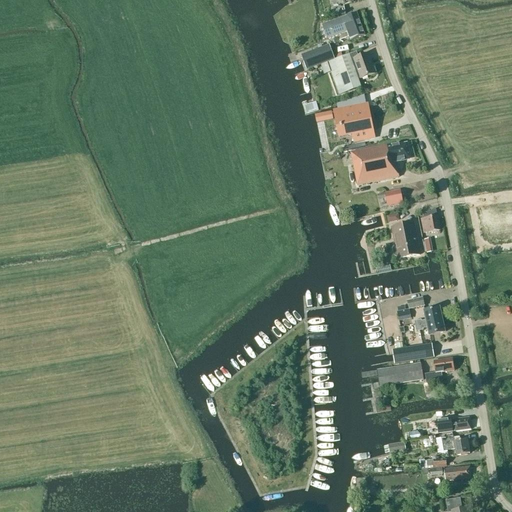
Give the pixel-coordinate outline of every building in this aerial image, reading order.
[(346,15),(344,7),(328,11),(330,18),(346,15)] [(354,39),(364,35),(356,14),(346,18),(322,26),(327,40),(347,33),(350,40),(354,39)] [(334,60),(329,45),(300,56),(306,70),(334,60)] [(360,79),(375,74),(368,55),(360,58),(358,52),(349,55),(350,57),(328,65),(338,95),(345,93),(360,87),(358,80),(360,79)] [(349,116),(339,118),(341,126),(340,126),(340,129),(341,129),(343,137),(353,135),(354,142),(370,139),(368,127),(372,127),(370,116),(366,117),(364,107),(348,110),(349,116)] [(331,112),(315,115),(317,123),(333,119),(331,112)] [(391,145),(350,153),(357,186),(398,178),(395,164),(401,162),(400,161),(409,159),(406,145),(391,148),(391,145)] [(385,194),(387,207),(403,204),(400,191),(385,194)] [(423,219),(421,220),(424,233),(439,231),(437,217),(435,209),(422,214),(423,219)] [(421,255),(414,223),(391,228),(395,246),(393,247),(392,249),(393,256),(396,258),(397,257),(397,260),(421,255)] [(377,274),(391,271),(390,265),(376,268),(377,274)] [(407,302),(409,310),(424,306),(423,298),(407,302)] [(414,322),(415,327),(442,321),(439,309),(424,313),(426,321),(421,322),(421,320),(414,322)] [(411,319),(409,310),(397,312),(399,321),(411,319)] [(430,336),(444,333),(442,321),(415,327),(417,332),(423,330),(423,329),(428,328),(430,336)] [(431,345),(393,351),(395,364),(433,358),(431,345)] [(441,373),(454,371),(452,360),(434,362),(435,373),(425,374),(426,383),(443,381),(441,373)] [(376,371),(379,387),(423,380),(421,364),(376,371)] [(437,421),(440,435),(445,434),(455,432),(470,430),(469,418),(450,421),(449,419),(437,421)] [(439,434),(437,423),(427,424),(428,435),(439,434)] [(455,449),(456,456),(469,454),(467,440),(454,443),(453,436),(441,438),(443,451),(455,449)] [(389,453),(405,450),(404,443),(388,446),(389,453)] [(446,467),(446,458),(432,460),(427,460),(427,469),(432,468),(446,467)] [(444,470),(445,482),(471,479),(470,467),(444,470)] [(468,511),(468,509),(462,510),(459,499),(446,501),(447,511),(468,511)]
